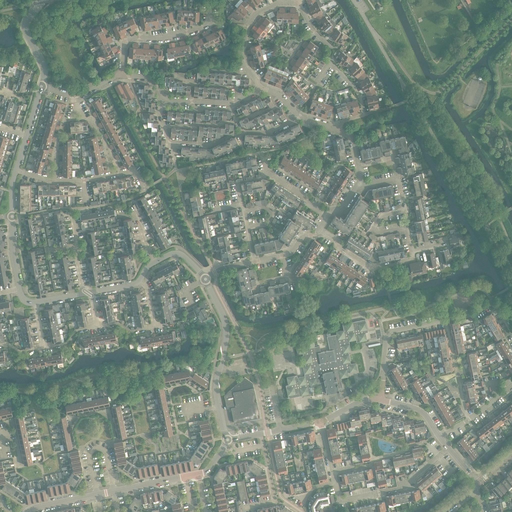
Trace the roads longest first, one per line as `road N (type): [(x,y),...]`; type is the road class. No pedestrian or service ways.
road 1 (residential): [(330,62),(329,46),(299,3),(278,2),(257,12),(244,31),(242,58),(257,88)]
road 2 (residential): [(300,117),(212,144),(170,142),(159,119),(165,100)]
road 3 (residential): [(381,400),(390,332),(471,315),(491,302)]
road 4 (residential): [(359,185),(398,179),(405,211),(381,216),(373,230),(407,229),(412,250)]
road 5 (residential): [(227,439),(216,389),(225,325),(205,279)]
road 6 (residential): [(144,189),(135,171),(84,181),(15,170)]
road 7 (residential): [(121,73),(124,41),(210,22),(209,1)]
road 8 (residential): [(339,501),(400,488),(448,449)]
